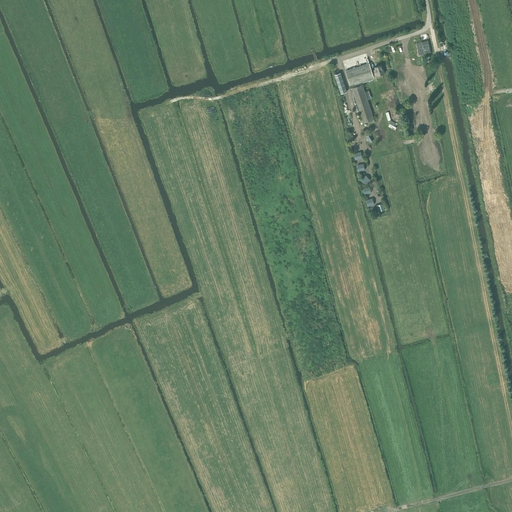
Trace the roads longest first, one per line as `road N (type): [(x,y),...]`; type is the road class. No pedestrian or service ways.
road 1 (track): [(490,91),(482,125),(508,275)]
road 2 (track): [(318,65),(221,97),(170,102)]
road 3 (track): [(389,511),(511,479)]
